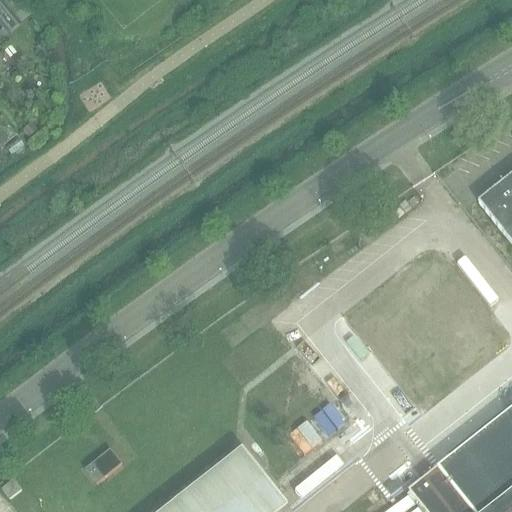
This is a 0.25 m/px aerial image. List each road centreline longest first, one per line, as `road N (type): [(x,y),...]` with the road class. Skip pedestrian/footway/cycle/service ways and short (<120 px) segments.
road 1 (unclassified): [(0,419),(391,139),(511,66)]
road 2 (unknown): [(335,511),(511,372)]
